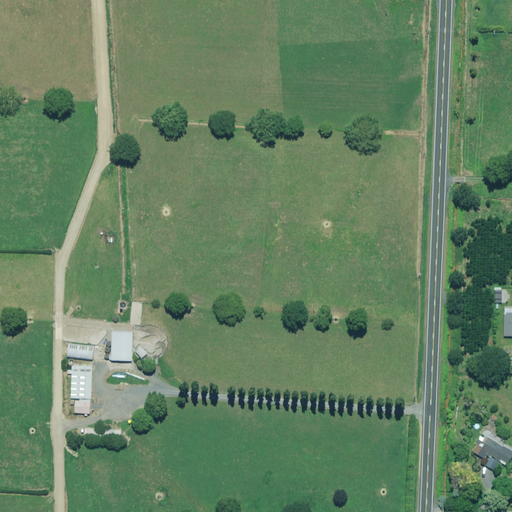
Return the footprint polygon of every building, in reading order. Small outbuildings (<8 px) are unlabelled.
[(132,362),(133,333),(113,333),(112,361),(132,362)] [(95,347),(70,344),(69,355),(94,358),(95,347)] [(93,366),(73,366),(72,371),(68,371),(68,374),(72,374),(71,399),(92,400),(93,366)] [(90,414),(91,402),(76,401),(75,414),(90,414)] [(122,431),(86,429),(86,438),(121,440),(122,431)] [(511,456),(511,450),(486,435),(483,441),(480,439),(473,452),(488,461),(485,466),(493,471),(499,461),(507,466),(511,456)]
